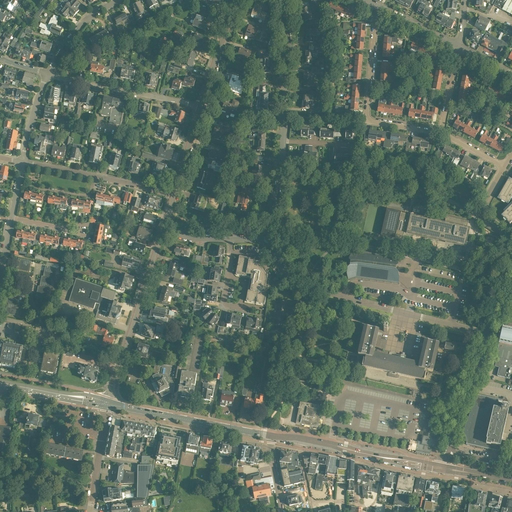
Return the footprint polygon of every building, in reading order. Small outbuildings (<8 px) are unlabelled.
[(5,0),(5,2),(15,8),(15,7),(18,9),(21,5),(19,4),(20,2),(17,0),(16,0),(16,1),(13,0),(5,0)] [(66,0),(64,3),(76,14),(79,11),(77,9),(81,5),(75,0),(72,0),(70,3),(69,2),(69,3),(66,0)] [(145,0),(149,9),(154,6),(155,7),(158,6),(158,4),(155,0),(145,0)] [(302,10),(301,12),(302,15),(303,15),(304,15),(310,13),(313,12),(312,6),(318,3),(316,0),(313,0),(308,2),(309,6),(302,8),(302,10)] [(406,0),(404,5),(410,8),(412,3),(416,5),(417,0),(413,0),(413,1),(412,0),(406,0)] [(423,0),(418,0),(415,6),(419,7),(417,12),(418,13),(419,13),(422,15),(427,4),(423,1),(423,0)] [(483,1),(475,0),(475,7),(480,7),(480,9),(484,11),(485,8),(482,7),(483,1)] [(496,0),(495,1),(493,5),(511,15),(511,16),(511,1),(509,0),(496,0)] [(330,1),(328,6),(336,10),(339,5),(330,1)] [(15,8),(5,2),(2,5),(5,7),(4,8),(10,12),(12,13),(12,12),(14,14),(17,9),(15,8)] [(136,4),(143,18),(144,17),(145,17),(144,16),(146,15),(147,17),(148,17),(150,21),(152,20),(148,11),(145,12),(140,2),(136,4)] [(63,9),(60,13),(66,18),(69,14),(73,17),(76,14),(64,3),(61,6),(63,9)] [(257,18),(264,21),(266,14),(261,12),(263,5),(256,3),(251,15),(258,17),(257,18)] [(446,9),(446,11),(451,14),(452,13),(454,14),(455,10),(456,10),(456,9),(456,8),(456,7),(456,4),(448,3),(447,9),(446,9)] [(142,18),(143,18),(136,4),(132,7),(137,16),(138,19),(141,17),(142,18)] [(427,4),(422,15),(427,17),(432,8),(429,7),(430,5),(427,4)] [(35,16),(33,19),(41,22),(42,19),(38,18),(46,7),(43,5),(35,16)] [(336,10),(335,12),(337,13),(338,11),(344,14),(347,9),(339,5),(336,10)] [(347,9),(344,14),(350,17),(349,19),(351,20),(355,13),(351,11),(347,9)] [(0,20),(3,22),(5,19),(7,20),(9,20),(10,19),(11,19),(13,16),(5,11),(3,15),(0,12),(0,20)] [(438,13),(435,21),(435,22),(437,23),(437,22),(440,24),(444,16),(445,14),(445,13),(443,11),(441,15),(438,13)] [(119,16),(123,22),(124,26),(131,22),(129,18),(131,17),(133,20),(134,20),(131,15),(127,18),(124,13),(119,16)] [(199,17),(199,15),(194,13),(193,15),(192,15),(191,18),(191,19),(192,20),(190,26),(204,30),(207,23),(202,22),(203,18),(199,17)] [(451,14),(449,19),(445,26),(451,29),(454,22),(455,17),(454,17),(455,14),(454,14),(452,13),(451,14)] [(444,16),(440,24),(445,26),(449,19),(446,17),(446,15),(445,14),(444,16)] [(123,22),(119,16),(114,19),(117,25),(123,22)] [(480,16),(476,23),(487,28),(488,24),(490,21),(486,19),(480,16)] [(51,18),(48,26),(61,33),(63,29),(55,25),(57,21),(51,18)] [(353,22),(353,27),(357,27),(356,27),(358,27),(357,31),(365,32),(365,26),(358,25),(358,22),(353,22)] [(61,33),(48,26),(41,23),(39,27),(46,30),(44,34),(48,35),(50,32),(60,36),(61,33)] [(487,28),(476,23),(475,26),(485,31),(487,28)] [(245,35),(255,39),(258,28),(249,25),(245,35)] [(470,38),(470,39),(478,34),(478,32),(477,31),(477,30),(473,29),(473,31),(471,30),(470,31),(469,38),(470,38)] [(106,30),(100,33),(104,40),(110,37),(106,30)] [(173,34),(178,40),(181,37),(176,31),(173,34)] [(192,45),(198,47),(199,44),(201,45),(202,44),(203,41),(204,37),(192,32),(190,37),(194,38),(192,45)] [(100,33),(95,37),(98,43),(104,40),(100,33)] [(478,43),(481,44),(482,41),(479,40),(481,36),(478,34),(470,39),(470,40),(473,41),(474,41),(474,43),(475,44),(477,43),(478,43)] [(482,41),(481,44),(480,45),(501,55),(504,49),(506,47),(507,44),(486,34),(482,41)] [(159,43),(158,46),(161,47),(160,47),(165,49),(165,48),(168,48),(170,40),(167,40),(167,39),(167,37),(164,36),(163,38),(161,44),(159,43)] [(384,39),(383,45),(390,45),(391,44),(392,45),(392,42),(397,42),(397,37),(391,36),(391,39),(384,39)] [(98,43),(95,37),(89,40),(93,46),(98,43)] [(6,39),(0,49),(0,50),(3,53),(5,50),(6,50),(9,46),(8,45),(10,42),(6,39)] [(33,39),(32,42),(34,43),(50,49),(52,44),(42,41),(36,39),(33,39)] [(16,43),(13,48),(17,50),(15,55),(22,57),(24,51),(20,50),(21,46),(18,46),(19,44),(20,41),(18,40),(16,43)] [(31,42),(30,44),(34,45),(33,47),(37,48),(38,47),(40,48),(39,50),(49,53),(50,49),(34,43),(32,42),(31,42)] [(410,48),(418,52),(421,46),(412,43),(410,48)] [(418,52),(427,55),(429,50),(421,46),(418,52)] [(305,58),(312,58),(315,58),(315,51),(322,52),(322,48),(320,48),(314,47),(314,52),(313,52),(306,51),(305,58)] [(249,59),(251,51),(248,50),(240,48),(238,55),(244,58),(241,66),(246,68),(249,59)] [(24,51),(22,57),(30,60),(31,54),(29,53),(30,50),(25,49),(24,51)] [(429,50),(427,55),(435,59),(437,53),(429,50)] [(41,53),(36,51),(34,56),(38,57),(37,62),(43,64),(44,64),(45,60),(46,57),(40,55),(41,53)] [(184,58),(187,59),(194,61),(196,54),(189,52),(187,51),(184,58)] [(163,59),(160,71),(162,72),(164,67),(165,67),(168,55),(162,54),(160,58),(163,59)] [(90,72),(96,73),(98,66),(91,65),(92,64),(93,60),(88,59),(88,55),(85,55),(83,62),(89,63),(88,68),(91,68),(90,72)] [(257,61),(257,64),(270,65),(270,60),(271,60),(271,58),(270,57),(270,56),(260,56),(260,61),(257,61)] [(98,66),(96,73),(103,74),(103,71),(107,72),(107,71),(109,72),(110,70),(114,71),(116,60),(111,59),(109,67),(107,68),(98,66)] [(194,61),(187,59),(184,65),(192,68),(194,61)] [(270,65),(257,64),(257,67),(260,67),(259,73),(269,73),(271,72),(271,70),(269,69),(270,65)] [(437,67),(436,71),(443,73),(444,67),(437,65),(432,64),(432,67),(435,67),(437,67)] [(122,65),(117,65),(118,71),(122,72),(121,78),(133,80),(134,74),(138,74),(139,69),(135,68),(135,72),(129,70),(129,66),(122,65)] [(167,71),(178,74),(180,69),(174,67),(173,69),(171,69),(171,66),(169,66),(167,71)] [(304,73),(304,80),(314,80),(314,74),(320,74),(320,73),(323,74),(323,70),(320,70),(312,69),(311,74),(304,73)] [(10,70),(6,82),(9,83),(10,78),(13,79),(15,72),(10,70)] [(146,71),(145,74),(147,75),(145,85),(146,85),(145,87),(153,89),(154,87),(157,76),(156,76),(157,74),(146,71)] [(346,78),(346,82),(349,82),(352,83),(353,83),(354,80),(360,80),(361,74),(354,74),(349,73),(348,79),(346,78)] [(463,76),(461,82),(468,84),(469,79),(470,80),(474,81),(475,74),(470,73),(469,78),(463,76)] [(244,84),(237,82),(238,78),(233,76),(231,80),(229,88),(235,90),(234,91),(241,93),(244,84)] [(434,79),(434,83),(441,84),(442,79),(430,76),(429,79),(433,79),(434,79)] [(33,81),(21,77),(20,80),(22,81),(21,82),(26,83),(26,86),(31,87),(33,81)] [(191,89),(192,87),(193,87),(196,79),(189,77),(188,79),(185,79),(184,82),(183,86),(191,89)] [(183,86),(184,82),(176,79),(176,83),(173,82),(171,89),(179,91),(181,86),(183,86)] [(261,94),(260,101),(267,101),(268,94),(265,94),(266,86),(265,86),(265,81),(259,81),(259,86),(258,85),(258,90),(259,90),(259,94),(261,94)] [(461,82),(460,88),(472,91),(473,88),(469,88),(467,88),(468,84),(461,82)] [(487,91),(495,95),(498,90),(490,86),(487,91)] [(53,98),(55,88),(51,87),(49,96),(48,96),(47,100),(49,100),(48,102),(49,103),(49,105),(53,106),(54,103),(55,98),(53,98)] [(498,90),(495,95),(503,100),(506,94),(498,90)] [(71,91),(68,104),(68,105),(75,106),(77,98),(75,97),(76,92),(73,92),(73,91),(71,91)] [(303,95),(302,102),(310,102),(313,103),(314,96),(314,94),(314,92),(311,91),(308,91),(308,96),(303,95)] [(8,92),(7,96),(11,97),(11,98),(15,99),(16,98),(18,98),(18,99),(21,100),(21,99),(26,100),(27,96),(8,92)] [(79,103),(82,103),(91,105),(93,95),(84,94),(83,97),(81,97),(81,99),(80,99),(79,103)] [(466,96),(459,94),(458,100),(465,101),(465,102),(470,103),(470,100),(467,100),(466,100),(465,100),(466,96)] [(101,115),(110,117),(113,99),(104,98),(103,104),(103,105),(101,115)] [(385,106),(383,113),(389,114),(392,99),(389,98),(388,101),(389,101),(389,105),(389,106),(385,106)] [(113,99),(110,117),(109,123),(120,125),(123,111),(122,111),(124,101),(122,101),(122,100),(119,100),(113,99)] [(238,105),(239,102),(233,100),(232,105),(224,102),(221,112),(225,114),(226,112),(235,115),(238,105)] [(267,101),(260,101),(257,101),(256,109),(254,109),(254,113),(260,113),(260,108),(267,109),(267,101)] [(397,108),(396,115),(401,116),(403,107),(404,104),(401,103),(401,107),(401,108),(397,108)] [(147,114),(146,118),(148,118),(149,114),(148,114),(149,106),(140,104),(138,110),(134,109),(134,112),(133,111),(132,117),(142,113),(147,114)] [(358,105),(351,104),(351,107),(346,106),(345,113),(353,113),(353,110),(357,111),(358,105)] [(23,109),(7,106),(5,105),(4,107),(0,105),(0,109),(4,111),(4,108),(8,109),(13,111),(22,113),(23,109)] [(415,111),(414,118),(420,119),(422,107),(422,105),(420,105),(419,110),(420,110),(420,111),(415,111)] [(44,113),(45,113),(54,115),(55,110),(58,111),(59,107),(52,106),(51,108),(45,107),(44,113)] [(156,107),(153,117),(158,119),(160,114),(169,116),(176,117),(174,122),(179,124),(181,125),(181,124),(182,125),(186,114),(178,111),(177,113),(170,111),(161,109),(156,107)] [(427,113),(426,120),(432,121),(433,114),(434,114),(434,109),(432,108),(431,112),(432,112),(432,113),(427,113)] [(45,113),(44,119),(49,120),(49,123),(55,124),(56,120),(53,120),(54,115),(45,113)] [(453,127),(458,130),(461,124),(458,122),(458,120),(459,116),(457,116),(456,121),(453,127)] [(10,120),(5,119),(2,137),(4,138),(5,135),(7,136),(6,141),(7,141),(5,150),(6,150),(6,152),(9,153),(10,151),(11,151),(12,148),(14,148),(14,146),(16,147),(17,143),(15,142),(17,132),(8,130),(10,120)] [(458,130),(463,133),(469,122),(467,121),(465,124),(466,125),(465,126),(461,124),(458,130)] [(159,126),(157,132),(164,134),(163,137),(170,139),(169,140),(174,141),(177,142),(179,132),(177,132),(177,131),(173,130),(172,130),(166,128),(164,128),(166,124),(159,122),(158,126),(159,126)] [(463,133),(469,136),(472,129),(468,127),(469,126),(471,123),(469,122),(463,133)] [(40,131),(48,132),(49,129),(51,129),(51,126),(54,127),(55,124),(49,123),(48,126),(41,124),(40,131)] [(249,140),(258,141),(265,141),(265,134),(262,134),(263,126),(253,125),(252,132),(258,132),(258,137),(249,137),(249,140)] [(214,133),(216,134),(214,139),(221,141),(223,136),(226,137),(230,138),(236,140),(238,133),(232,131),(228,130),(229,128),(223,126),(222,128),(216,126),(214,133)] [(472,129),(469,136),(474,138),(477,132),(478,132),(480,128),(478,127),(476,130),(477,130),(476,131),(472,129)] [(314,129),(301,128),(301,131),(301,132),(301,134),(301,135),(301,136),(307,137),(308,137),(308,135),(314,135),(314,129)] [(327,129),(314,129),(314,135),(320,135),(320,138),(321,138),(327,138),(327,129)] [(340,130),(327,129),(327,138),(332,138),(334,138),(334,136),(340,137),(340,130)] [(353,131),(340,130),(340,137),(345,137),(345,139),(352,139),(352,138),(353,138),(353,137),(352,137),(353,134),(353,131)] [(479,141),(485,144),(488,138),(484,136),(485,135),(487,132),(485,130),(482,135),(483,135),(479,141)] [(364,135),(364,142),(368,142),(368,141),(376,142),(376,140),(377,132),(369,131),(369,136),(364,135)] [(377,132),(376,140),(380,141),(381,139),(385,139),(383,147),(386,148),(387,146),(388,137),(385,137),(386,133),(377,132)] [(485,144),(490,147),(497,134),(495,133),(492,139),(493,139),(492,140),(488,138),(485,144)] [(387,146),(386,148),(391,148),(393,144),(398,144),(398,142),(399,136),(391,134),(390,138),(388,137),(387,146)] [(490,147),(495,150),(499,144),(495,142),(496,140),(496,141),(499,135),(497,134),(490,147)] [(36,136),(34,146),(36,147),(39,147),(40,143),(44,142),(47,143),(48,139),(52,140),(52,139),(53,137),(46,135),(45,138),(36,136)] [(398,144),(398,145),(402,146),(402,142),(406,143),(405,149),(409,149),(409,146),(410,142),(407,142),(407,137),(399,136),(398,142),(398,144)] [(410,142),(409,146),(420,148),(421,139),(413,138),(412,142),(410,142)] [(421,139),(420,148),(428,149),(427,151),(430,151),(431,145),(428,145),(429,140),(421,139)] [(499,144),(495,150),(501,153),(504,147),(507,142),(505,141),(504,142),(501,140),(499,144)] [(36,147),(35,151),(45,153),(46,148),(45,148),(45,146),(43,146),(44,142),(40,143),(39,147),(36,147)] [(51,145),(50,147),(53,148),(52,156),(53,156),(53,157),(55,157),(56,156),(57,157),(59,148),(57,148),(57,145),(54,144),(54,143),(52,142),(51,144),(51,145)] [(97,146),(93,163),(98,164),(99,158),(100,158),(103,146),(100,146),(101,144),(97,143),(97,146)] [(162,143),(158,157),(169,161),(170,159),(171,159),(173,150),(169,149),(170,145),(162,143)] [(88,162),(93,163),(97,146),(96,146),(96,145),(91,144),(91,146),(89,155),(89,156),(88,162)] [(71,159),(70,161),(74,162),(75,159),(79,160),(81,148),(77,147),(77,146),(73,145),(70,158),(71,159)] [(59,148),(57,157),(63,158),(65,149),(65,146),(62,146),(61,149),(59,148)] [(308,161),(309,146),(305,146),(305,153),(300,153),(299,159),(299,160),(301,160),(301,161),(302,161),(302,160),(308,161)] [(312,154),(312,146),(309,146),(308,161),(314,161),(316,161),(316,160),(317,160),(317,159),(316,159),(317,154),(312,154)] [(447,154),(450,156),(453,150),(446,146),(443,150),(439,148),(435,158),(439,159),(440,159),(442,156),(441,156),(444,151),(447,153),(447,154)] [(343,163),(344,148),(340,148),(340,155),(335,155),(335,160),(334,160),(334,161),(335,161),(335,162),(336,162),(343,163)] [(347,156),(347,148),(344,148),(343,163),(349,163),(350,163),(351,163),(351,162),(352,156),(347,156)] [(228,150),(226,155),(235,158),(237,153),(228,150)] [(450,156),(449,158),(453,159),(451,164),(451,165),(456,168),(459,163),(460,159),(458,158),(460,154),(453,150),(450,156)] [(109,165),(108,167),(118,170),(118,168),(119,168),(122,156),(114,155),(115,152),(112,151),(111,154),(108,165),(109,165)] [(209,157),(208,158),(206,157),(205,161),(211,163),(212,160),(219,162),(218,166),(223,167),(225,161),(223,161),(225,155),(210,151),(208,157),(209,157)] [(462,162),(469,166),(472,160),(465,156),(463,161),(460,159),(459,163),(461,164),(462,162)] [(129,173),(138,175),(139,168),(140,169),(141,165),(134,163),(135,159),(129,158),(126,169),(130,170),(129,173)] [(469,166),(468,168),(472,170),(474,168),(475,169),(470,178),(471,179),(474,181),(478,173),(480,170),(477,168),(480,164),(472,160),(469,166)] [(152,177),(162,180),(163,177),(165,171),(166,171),(167,171),(168,168),(167,167),(166,167),(167,166),(161,165),(156,163),(156,164),(153,163),(152,168),(154,169),(153,175),(152,177)] [(258,175),(261,176),(261,175),(262,176),(262,171),(261,171),(262,167),(256,166),(252,166),(252,168),(256,169),(255,171),(253,171),(252,175),(255,175),(255,178),(258,178),(258,175)] [(482,171),(480,170),(478,173),(488,178),(492,171),(484,167),(482,171)] [(197,188),(205,190),(206,187),(204,185),(205,180),(210,181),(211,177),(207,175),(207,174),(202,172),(197,188)] [(511,196),(511,180),(509,178),(508,179),(509,179),(508,183),(506,182),(504,186),(505,186),(504,189),(503,188),(497,198),(501,201),(502,200),(505,201),(504,203),(508,204),(511,196)] [(477,190),(483,193),(486,187),(481,184),(477,190)] [(240,208),(241,209),(241,211),(246,212),(248,200),(247,200),(249,189),(242,188),(242,193),(239,193),(237,203),(242,204),(241,207),(240,208)] [(30,203),(30,200),(31,194),(31,193),(28,192),(23,191),(23,194),(25,195),(24,199),(25,199),(24,199),(27,200),(27,202),(30,203)] [(103,206),(104,202),(106,196),(102,195),(103,194),(100,193),(95,192),(94,196),(96,196),(95,200),(97,200),(96,204),(103,206)] [(121,198),(119,204),(122,204),(123,202),(124,202),(123,205),(126,206),(127,203),(130,204),(132,195),(125,193),(124,199),(121,198)] [(38,194),(36,205),(42,206),(43,198),(46,198),(46,196),(38,194)] [(160,203),(161,199),(147,195),(144,206),(158,210),(159,207),(161,207),(162,204),(160,203)] [(48,203),(54,204),(55,198),(55,197),(46,196),(46,198),(48,199),(48,203)] [(121,198),(109,196),(109,197),(106,196),(104,202),(103,206),(105,206),(113,206),(113,204),(114,202),(116,202),(116,203),(119,204),(121,198)] [(191,208),(198,210),(198,207),(204,209),(205,205),(200,203),(201,198),(196,197),(194,204),(192,203),(191,208)] [(61,199),(59,208),(60,208),(66,209),(66,206),(69,206),(70,199),(61,198),(61,199)] [(131,210),(135,211),(136,208),(138,209),(140,200),(134,198),(131,210)] [(70,199),(69,206),(72,207),(72,211),(77,211),(79,201),(78,201),(78,200),(70,199)] [(85,202),(84,208),(83,212),(90,213),(91,205),(93,205),(93,201),(88,201),(85,201),(85,202)] [(511,204),(501,216),(503,219),(504,218),(507,220),(506,221),(509,225),(511,222),(511,204)] [(387,209),(381,235),(390,237),(401,240),(402,240),(404,233),(408,214),(387,209)] [(143,222),(144,222),(154,225),(156,216),(151,215),(151,214),(149,213),(149,214),(144,213),(141,212),(140,215),(144,216),(143,217),(145,217),(143,222)] [(413,235),(438,241),(442,242),(465,247),(466,243),(467,239),(470,228),(467,227),(468,221),(446,216),(444,222),(411,215),(408,227),(406,233),(413,235)] [(97,225),(96,231),(105,233),(105,229),(106,226),(103,226),(97,225)] [(140,228),(139,231),(140,231),(139,232),(150,236),(152,231),(140,228)] [(16,238),(22,239),(24,232),(23,232),(23,231),(20,231),(20,230),(16,229),(15,233),(17,233),(16,238)] [(96,231),(94,238),(104,239),(105,236),(104,236),(105,233),(96,231)] [(140,231),(139,231),(137,237),(149,241),(150,236),(139,232),(140,231)] [(29,234),(28,240),(34,241),(33,244),(37,245),(37,242),(38,238),(39,234),(30,233),(30,234),(29,234)] [(38,238),(37,242),(46,243),(47,237),(47,236),(39,234),(38,238)] [(53,238),(52,244),(61,246),(61,242),(62,238),(53,237),(53,238)] [(61,242),(61,246),(70,247),(71,240),(70,240),(70,239),(62,238),(61,242)] [(104,239),(94,238),(93,244),(103,246),(104,239)] [(133,250),(143,253),(144,250),(145,246),(136,243),(137,240),(134,240),(131,239),(130,238),(129,241),(133,243),(131,247),(134,248),(133,250)] [(76,241),(76,248),(82,249),(82,245),(84,245),(85,241),(80,240),(80,241),(77,240),(77,241),(76,241)] [(175,254),(179,255),(180,253),(187,255),(189,248),(186,248),(186,247),(181,246),(181,247),(176,245),(174,252),(176,252),(175,254)] [(214,257),(218,258),(217,263),(221,264),(223,255),(224,250),(223,250),(224,248),(217,247),(217,251),(215,251),(214,257)] [(106,253),(113,254),(119,256),(121,251),(115,249),(107,248),(106,253)] [(392,283),(392,282),(398,282),(398,283),(399,283),(399,284),(399,283),(399,282),(401,283),(401,282),(399,282),(397,276),(395,270),(396,264),(397,258),(397,257),(397,256),(397,257),(397,258),(395,257),(395,256),(395,257),(394,257),(388,257),(388,256),(388,255),(387,256),(381,256),(381,255),(381,254),(380,254),(380,255),(374,255),(373,254),(374,253),(373,253),(373,254),(367,254),(366,253),(366,252),(366,253),(366,254),(359,253),(359,252),(359,251),(359,252),(359,253),(352,252),(352,251),(352,250),(352,251),(351,252),(352,252),(348,279),(348,281),(348,279),(349,279),(355,277),(356,277),(355,278),(356,279),(356,277),(362,278),(363,278),(363,279),(363,280),(363,278),(370,279),(370,280),(370,279),(371,279),(377,280),(377,281),(378,281),(377,280),(378,280),(384,281),(384,282),(385,282),(385,281),(391,282),(392,283)] [(122,266),(132,269),(132,268),(138,270),(141,260),(134,258),(124,256),(122,266)] [(267,275),(264,271),(266,270),(264,268),(263,267),(262,268),(259,263),(254,262),(255,260),(239,257),(236,275),(251,278),(246,301),(264,305),(269,283),(266,283),(268,276),(268,275),(267,275)] [(169,262),(168,265),(170,265),(168,269),(176,272),(177,268),(179,268),(180,267),(184,268),(185,266),(186,262),(182,260),(180,265),(178,264),(178,265),(169,262)] [(45,266),(44,272),(57,274),(58,269),(59,266),(54,265),(53,268),(45,266)] [(208,274),(220,275),(221,276),(222,269),(220,269),(220,268),(215,267),(214,268),(209,267),(208,274)] [(168,269),(166,276),(174,278),(181,280),(183,274),(176,272),(168,269)] [(118,288),(119,288),(118,290),(124,292),(124,289),(125,290),(125,288),(130,289),(131,284),(132,284),(133,279),(128,277),(122,275),(119,275),(116,274),(115,279),(114,279),(113,284),(119,286),(118,288)] [(220,275),(208,274),(207,281),(218,282),(218,281),(220,281),(220,275)] [(99,305),(95,318),(115,324),(116,319),(119,318),(118,316),(119,313),(120,313),(121,308),(116,306),(116,304),(111,303),(112,301),(115,292),(103,288),(76,279),(69,302),(93,309),(95,303),(99,305)] [(162,291),(161,294),(169,297),(170,291),(172,292),(173,289),(166,287),(166,288),(164,287),(163,291),(162,291)] [(205,294),(207,294),(217,296),(218,290),(217,290),(217,288),(206,287),(205,294)] [(169,297),(161,294),(160,297),(161,298),(159,301),(162,302),(161,304),(168,306),(169,303),(167,302),(169,297)] [(217,296),(207,294),(206,300),(209,301),(209,302),(214,303),(214,302),(216,302),(217,296)] [(279,307),(278,311),(285,312),(286,305),(285,304),(286,301),(280,300),(279,304),(276,304),(276,306),(279,307)] [(168,315),(169,311),(155,308),(155,310),(152,309),(150,316),(155,317),(155,319),(156,321),(158,321),(167,323),(167,319),(165,319),(165,315),(168,315)] [(203,313),(201,315),(205,320),(206,319),(207,320),(212,315),(212,314),(213,313),(209,308),(207,310),(207,309),(203,312),(203,313)] [(285,312),(278,311),(278,314),(275,314),(274,316),(277,317),(277,321),(283,322),(283,318),(284,318),(285,312)] [(212,315),(207,320),(208,322),(208,323),(213,326),(215,324),(219,320),(218,320),(219,318),(214,314),(213,315),(212,315)] [(226,324),(232,325),(235,315),(228,314),(228,316),(227,316),(226,321),(227,321),(226,324)] [(499,344),(498,349),(511,352),(511,314),(510,314),(507,323),(506,323),(505,328),(502,327),(501,331),(500,332),(499,333),(499,334),(498,335),(498,336),(498,337),(498,338),(499,339),(499,340),(498,344),(499,344)] [(235,315),(232,325),(232,327),(239,329),(241,318),(239,317),(240,316),(235,315)] [(245,330),(252,331),(255,319),(249,318),(249,319),(247,319),(245,330)] [(255,319),(252,331),(259,333),(260,327),(261,322),(261,320),(255,319)] [(102,327),(98,326),(92,324),(91,330),(96,332),(96,330),(103,332),(102,336),(104,336),(102,343),(101,347),(105,348),(106,344),(112,346),(114,338),(106,335),(108,329),(102,327)] [(172,329),(166,328),(157,326),(156,329),(154,329),(145,326),(143,332),(142,332),(142,334),(142,335),(142,336),(154,339),(155,335),(156,332),(166,334),(166,336),(170,336),(170,334),(171,334),(172,329)] [(361,358),(363,359),(362,366),(424,380),(426,371),(432,372),(439,344),(425,340),(419,364),(403,360),(404,359),(405,360),(406,356),(403,355),(401,355),(400,356),(400,358),(401,359),(401,360),(373,353),(378,330),(364,327),(358,355),(362,356),(361,358)] [(0,365),(14,368),(16,359),(19,360),(20,358),(23,359),(25,349),(22,349),(22,347),(13,345),(0,342),(0,365)] [(138,348),(137,351),(136,351),(135,353),(136,354),(136,355),(146,358),(148,359),(150,354),(149,354),(149,353),(147,352),(149,347),(139,344),(138,345),(138,347),(138,348)] [(511,352),(498,349),(497,348),(495,357),(497,358),(495,367),(499,368),(497,376),(509,379),(511,370),(511,352)] [(38,363),(41,363),(40,371),(55,374),(59,354),(44,351),(42,360),(39,359),(38,363)] [(153,373),(153,375),(154,376),(151,378),(150,380),(152,382),(153,382),(159,393),(160,393),(161,397),(169,393),(173,394),(174,387),(175,385),(172,381),(173,378),(179,379),(180,369),(173,367),(165,366),(155,364),(153,373)] [(89,380),(90,382),(94,383),(96,382),(98,369),(84,366),(84,368),(80,367),(78,374),(83,375),(82,379),(89,380)] [(185,398),(188,398),(192,399),(193,399),(193,398),(194,389),(194,386),(195,386),(197,374),(182,372),(180,384),(180,387),(179,386),(178,394),(181,394),(181,397),(185,398)] [(254,410),(254,411),(258,411),(258,410),(259,411),(261,400),(262,400),(262,398),(266,399),(269,384),(265,383),(263,395),(258,394),(258,395),(256,395),(254,400),(245,398),(244,401),(245,401),(244,408),(254,410)] [(203,390),(201,401),(202,402),(209,403),(210,403),(211,398),(212,398),(213,391),(214,387),(208,386),(208,385),(204,384),(204,385),(203,386),(202,387),(203,388),(203,390)] [(221,403),(220,406),(225,406),(226,404),(232,405),(234,394),(225,392),(225,389),(222,388),(221,392),(222,392),(220,403),(221,403)] [(466,441),(466,442),(466,443),(466,444),(466,445),(466,444),(499,451),(509,406),(508,406),(508,402),(506,398),(503,397),(503,400),(477,394),(462,432),(461,432),(462,433),(463,433),(463,434),(464,434),(464,435),(465,436),(465,437),(466,438),(466,439),(466,440),(466,441)] [(297,408),(299,409),(296,423),(317,428),(321,406),(300,402),(299,407),(297,408)] [(27,414),(24,429),(29,430),(29,428),(30,428),(30,426),(36,427),(39,416),(27,414)] [(46,419),(40,418),(38,428),(47,430),(46,419)] [(111,426),(107,446),(122,448),(124,435),(126,435),(127,431),(124,431),(125,426),(122,426),(122,429),(119,429),(119,428),(121,419),(113,418),(111,426)] [(127,431),(126,435),(133,437),(131,445),(130,444),(129,451),(140,453),(141,443),(144,427),(128,424),(127,431)] [(0,457),(4,458),(10,428),(0,426),(0,457)] [(150,428),(144,427),(141,443),(146,444),(150,428)] [(150,428),(146,444),(146,446),(152,447),(155,435),(156,435),(156,433),(155,432),(156,429),(150,428)] [(422,443),(417,442),(415,450),(430,453),(431,446),(436,447),(439,433),(429,431),(428,437),(423,436),(422,443)] [(187,445),(185,453),(198,455),(200,446),(198,446),(199,438),(193,437),(193,436),(189,435),(187,445)] [(162,458),(162,461),(172,463),(172,460),(178,462),(180,448),(178,448),(180,439),(174,438),(169,437),(163,436),(161,444),(159,444),(157,457),(162,458)] [(200,448),(200,452),(209,454),(210,450),(211,444),(212,439),(203,437),(202,443),(201,442),(200,448)] [(219,449),(219,450),(219,452),(226,453),(225,456),(229,457),(229,454),(230,454),(232,444),(221,442),(219,449)] [(43,450),(42,454),(81,462),(83,451),(44,444),(43,449),(43,450)] [(243,446),(240,461),(247,462),(246,463),(258,465),(258,460),(261,460),(263,451),(260,451),(260,449),(249,447),(249,448),(243,446)] [(279,451),(278,459),(278,463),(279,462),(280,464),(281,471),(284,487),(291,486),(291,485),(287,467),(288,459),(287,459),(288,454),(286,453),(286,452),(279,451)] [(288,454),(287,459),(288,459),(287,467),(291,485),(304,483),(300,465),(300,466),(298,465),(299,462),(297,462),(298,458),(297,458),(298,457),(297,456),(292,455),(292,454),(288,454)] [(311,455),(303,457),(305,468),(308,468),(308,467),(309,467),(308,474),(314,475),(315,474),(316,471),(317,464),(318,456),(311,454),(311,455)] [(114,482),(113,482),(114,483),(120,484),(120,483),(123,484),(136,484),(136,496),(148,496),(153,466),(150,466),(150,457),(142,456),(141,466),(142,466),(141,469),(136,469),(136,473),(122,471),(123,465),(116,464),(116,465),(113,470),(112,476),(114,482)] [(316,471),(315,474),(318,474),(320,465),(326,466),(327,457),(318,456),(317,464),(316,471)] [(326,474),(327,476),(327,478),(337,480),(337,473),(338,460),(330,458),(327,471),(331,472),(331,474),(326,474)] [(347,462),(338,460),(337,473),(337,480),(336,483),(345,484),(346,468),(347,462)] [(369,476),(368,488),(371,489),(372,484),(373,484),(374,481),(372,481),(374,469),(368,468),(367,475),(366,474),(366,476),(369,476)] [(393,505),(401,506),(407,476),(401,475),(400,477),(399,477),(398,479),(396,478),(396,475),(396,474),(392,473),(391,474),(389,474),(388,472),(386,472),(384,473),(382,484),(380,493),(392,495),(394,485),(396,485),(396,481),(398,481),(393,505)] [(316,481),(315,489),(321,490),(322,482),(327,483),(327,478),(327,476),(318,474),(316,481)] [(407,476),(401,506),(408,507),(410,497),(411,497),(414,480),(412,479),(413,478),(407,476)] [(418,507),(421,508),(423,498),(421,497),(424,481),(416,479),(413,496),(420,497),(418,507)] [(425,491),(425,493),(429,493),(428,494),(432,495),(432,499),(437,500),(438,495),(440,494),(440,493),(439,491),(437,491),(439,484),(438,484),(438,483),(435,482),(434,483),(431,483),(432,482),(431,481),(428,481),(427,481),(427,482),(425,491)] [(252,488),(247,489),(248,494),(254,493),(255,499),(259,498),(259,501),(267,499),(267,496),(271,495),(268,485),(252,488)] [(455,498),(454,500),(458,501),(459,499),(462,500),(463,496),(464,489),(453,487),(451,494),(452,494),(451,498),(455,498)] [(112,491),(111,491),(111,490),(106,490),(106,491),(103,491),(102,492),(103,495),(104,496),(106,496),(106,497),(104,497),(105,502),(112,501),(121,500),(121,499),(123,499),(122,495),(120,496),(119,489),(116,489),(116,488),(112,488),(112,491)] [(486,507),(484,506),(487,494),(482,493),(483,491),(472,489),(468,511),(483,511),(485,508),(486,507)] [(491,511),(498,511),(500,509),(503,495),(492,492),(488,507),(492,508),(491,511)] [(288,498),(286,499),(287,504),(289,504),(289,506),(299,504),(298,500),(301,500),(300,495),(297,496),(288,498)] [(130,511),(140,511),(140,507),(144,507),(143,499),(132,501),(133,508),(130,511)] [(500,509),(498,511),(511,511),(511,500),(510,500),(510,499),(509,499),(508,499),(507,499),(505,510),(500,509)] [(431,511),(433,503),(431,503),(425,502),(423,510),(431,511)] [(126,503),(111,505),(112,509),(111,509),(111,511),(130,511),(133,508),(128,508),(127,507),(126,508),(126,503)]
